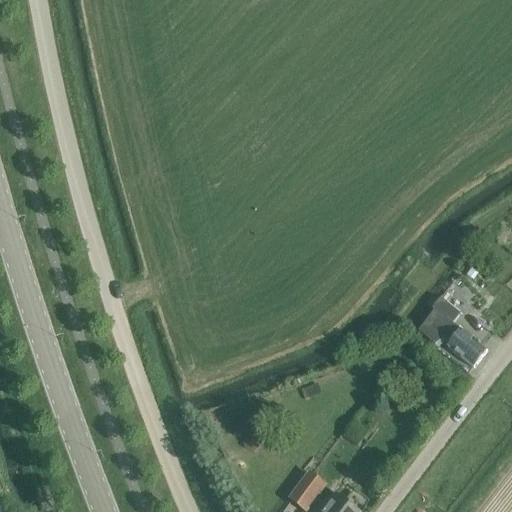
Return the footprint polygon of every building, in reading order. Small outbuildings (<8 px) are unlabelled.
[(460,297),(467,288),(450,275),(443,284),(460,297)] [(486,351),(471,339),(451,323),(458,314),(440,300),(433,308),(436,311),(419,332),(438,348),(448,342),(450,343),(446,348),(473,368),(486,351)] [(255,429),(259,408),(236,403),(231,424),(255,429)] [(353,428),(364,417),(352,406),(341,418),(353,428)] [(305,511),(324,488),(308,475),(289,499),(305,511)] [(357,511),(335,495),(321,511),(357,511)]
